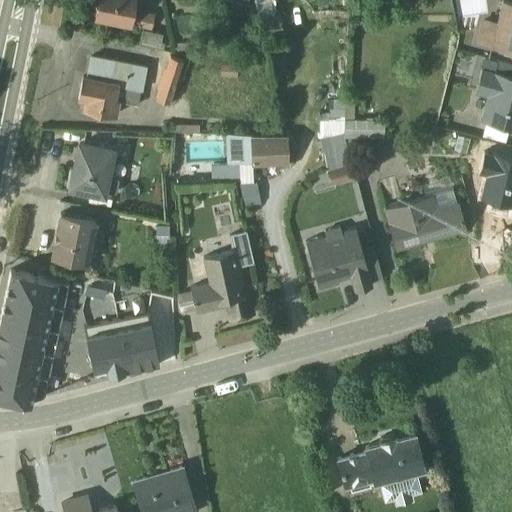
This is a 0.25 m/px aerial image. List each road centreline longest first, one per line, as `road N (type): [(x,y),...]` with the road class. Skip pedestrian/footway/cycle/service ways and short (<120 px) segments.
road 1 (residential): [(0,423),(63,413),(511,289)]
road 2 (primary): [(0,153),(28,0)]
